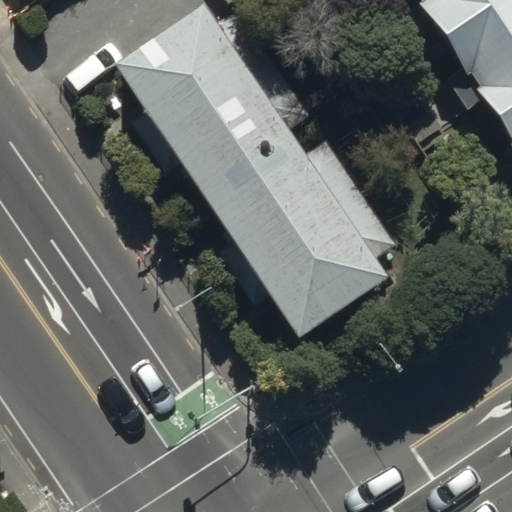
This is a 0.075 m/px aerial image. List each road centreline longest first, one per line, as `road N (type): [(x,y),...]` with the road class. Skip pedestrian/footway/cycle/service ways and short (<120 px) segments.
road 1 (secondary): [(0,244),(182,511)]
road 2 (secondary): [(325,511),(511,385)]
